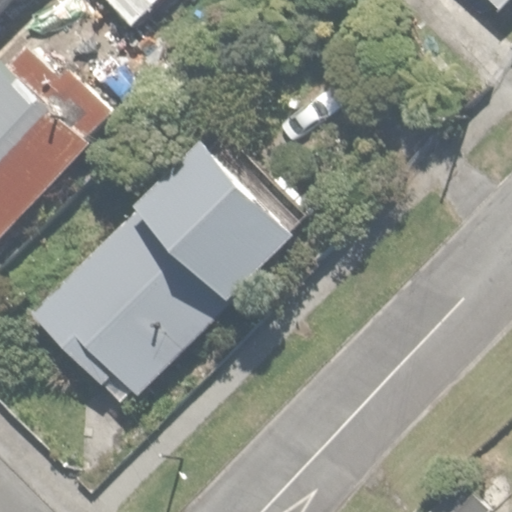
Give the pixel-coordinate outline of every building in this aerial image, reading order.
[(0,0),(0,40),(20,19),(7,7),(13,0),(0,0)] [(169,0),(124,0),(149,23),(169,0)] [(76,152),(118,103),(30,24),(0,58),(0,231),(21,207),(33,217),(83,158),(76,152)] [(214,122),(33,301),(123,392),(304,214),(214,122)] [(511,511),(511,499),(468,457),(421,506),(427,511),(511,511)]
